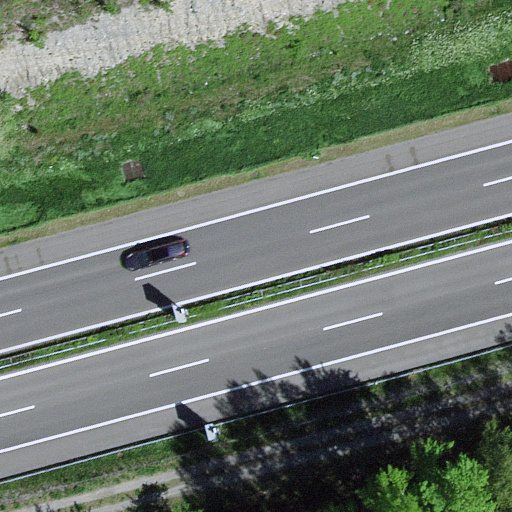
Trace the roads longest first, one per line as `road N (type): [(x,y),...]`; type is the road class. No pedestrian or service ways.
road 1 (motorway): [(0,416),(511,279)]
road 2 (motorway): [(511,176),(0,313)]
road 3 (track): [(39,511),(511,385)]
